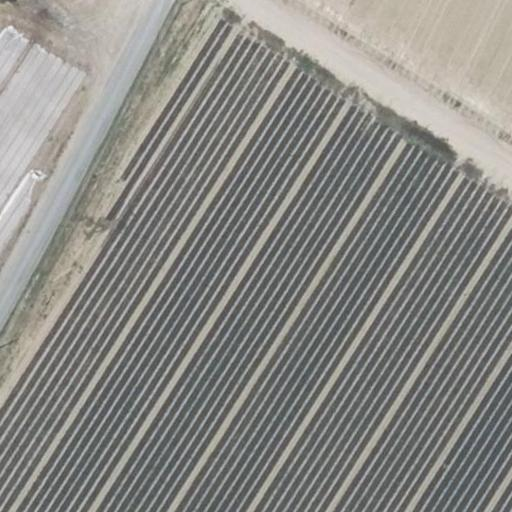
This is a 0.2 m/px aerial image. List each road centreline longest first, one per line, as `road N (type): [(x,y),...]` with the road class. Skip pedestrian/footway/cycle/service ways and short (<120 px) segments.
road 1 (unclassified): [(0,314),(171,0)]
road 2 (track): [(261,0),(511,159)]
